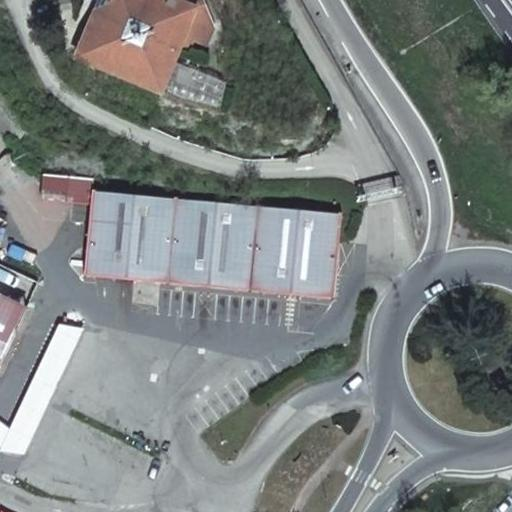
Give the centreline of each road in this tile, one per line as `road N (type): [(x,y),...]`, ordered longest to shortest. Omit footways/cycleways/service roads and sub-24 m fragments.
road 1 (trunk): [(331,0),(409,131),(428,195),(426,292)]
road 2 (unknown): [(81,291),(0,412)]
road 3 (secondary): [(408,403),(336,511)]
road 4 (secondary): [(426,292),(400,329),(396,365),(408,403)]
